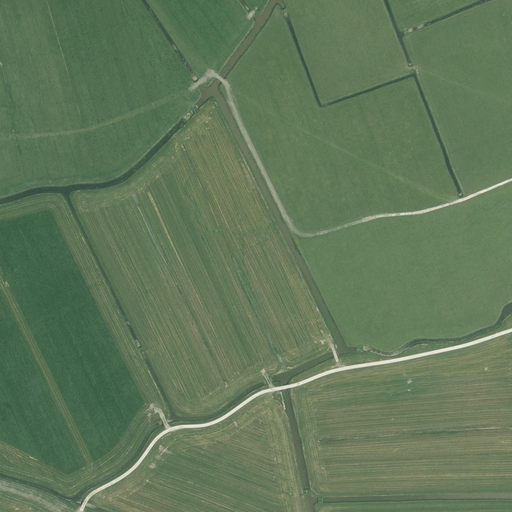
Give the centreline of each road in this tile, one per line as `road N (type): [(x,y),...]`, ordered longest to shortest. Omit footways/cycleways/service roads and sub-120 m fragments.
road 1 (track): [(80,511),(172,428),(212,423),(257,394),(330,371),(511,330)]
road 2 (track): [(511,179),(432,209),(364,221)]
